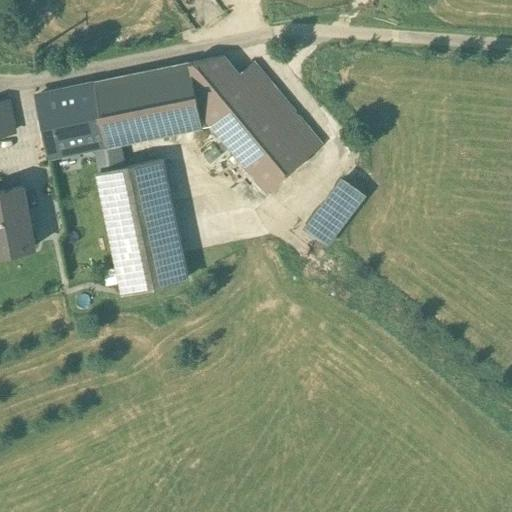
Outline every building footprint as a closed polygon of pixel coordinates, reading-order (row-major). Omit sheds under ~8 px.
[(322,144),(254,61),(238,74),(223,55),(190,61),(199,101),(211,124),(266,191),(322,144)] [(199,101),(190,61),(37,95),(50,156),(94,147),(99,172),(114,168),(110,145),(203,125),(199,101)] [(8,100),(0,101),(0,133),(14,130),(8,100)] [(114,168),(99,172),(120,273),(124,291),(187,278),(161,158),(114,168)] [(309,225),(327,239),(361,195),(343,181),(309,225)] [(22,186),(0,190),(0,252),(34,246),(22,186)]
